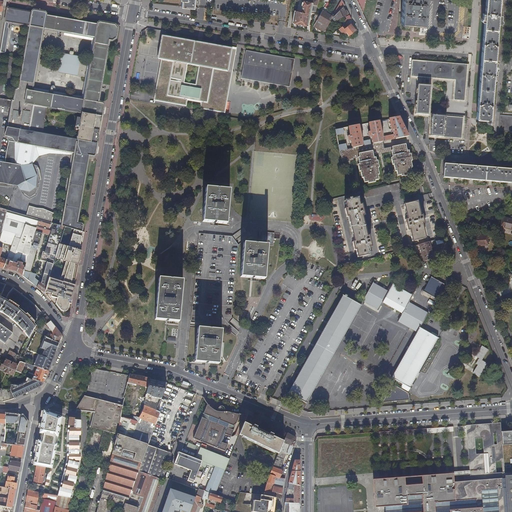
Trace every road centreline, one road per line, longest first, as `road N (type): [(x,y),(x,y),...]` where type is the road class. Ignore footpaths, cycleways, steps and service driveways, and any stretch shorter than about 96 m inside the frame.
road 1 (residential): [(511,380),(421,147),(373,51)]
road 2 (residential): [(132,12),(74,347)]
road 3 (residential): [(308,424),(175,372),(74,347)]
road 4 (residential): [(373,51),(132,12)]
road 5 (unclassified): [(511,409),(308,424)]
